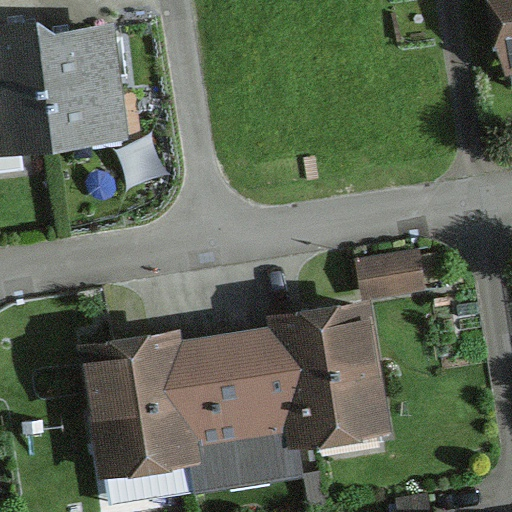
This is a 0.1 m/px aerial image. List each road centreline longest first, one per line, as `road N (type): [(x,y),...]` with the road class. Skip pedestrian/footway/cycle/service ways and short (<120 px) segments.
road 1 (residential): [(213,238),(511,197)]
road 2 (residential): [(178,0),(213,238)]
road 3 (residential): [(0,271),(213,238)]
